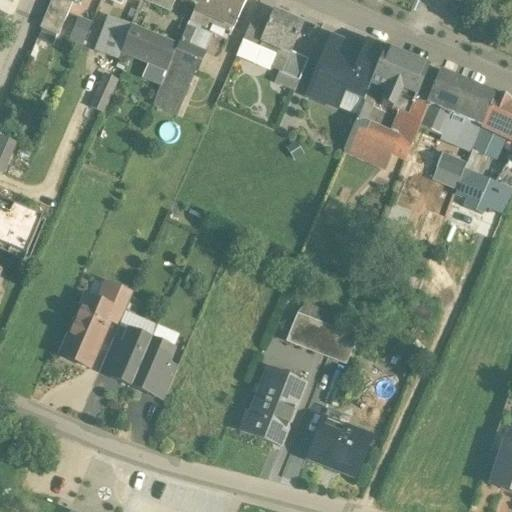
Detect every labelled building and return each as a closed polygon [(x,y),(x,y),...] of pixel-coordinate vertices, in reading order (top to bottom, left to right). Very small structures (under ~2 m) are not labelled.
[(72,3),(64,0),(54,0),(42,30),(59,37),(72,3)] [(198,0),(150,0),(147,6),(168,15),(174,1),(194,10),(198,0)] [(245,0),(198,0),(194,10),(193,12),(210,19),(233,29),(245,0)] [(210,19),(193,12),(189,23),(206,30),(210,19)] [(303,25),(275,13),(268,29),(259,50),(276,57),(287,62),(287,61),(292,63),(295,56),(291,54),(303,25)] [(131,28),(108,19),(95,53),(117,62),(120,56),(131,28)] [(91,26),(77,20),(68,43),(81,48),(91,26)] [(268,29),(251,22),(242,43),(259,50),(268,29)] [(178,47),(131,28),(120,56),(165,74),(170,64),(178,47)] [(194,34),(185,30),(179,44),(188,48),(194,34)] [(363,51),(331,38),(306,97),(336,109),(344,92),(362,99),(355,117),(358,118),(362,108),(363,105),(363,104),(362,103),(384,51),(367,44),(363,51)] [(188,48),(179,44),(178,47),(170,64),(193,75),(202,54),(188,48)] [(428,70),(384,51),(362,103),(363,104),(363,105),(362,108),(371,111),(380,91),(388,94),(385,101),(395,105),(398,98),(403,100),(413,104),(428,70)] [(308,61),(295,56),(292,63),(287,61),(287,62),(281,76),(298,82),(308,61)] [(287,62),(276,57),(270,71),(281,76),(287,62)] [(193,75),(170,64),(165,74),(162,82),(163,82),(186,92),(193,75)] [(428,70),(413,104),(403,100),(389,134),(400,139),(392,156),(405,161),(412,144),(426,106),(439,75),(428,70)] [(494,98),(439,75),(426,106),(441,112),(436,124),(448,128),(453,117),(481,129),(494,98)] [(115,84),(103,79),(90,108),(102,113),(115,84)] [(186,92),(163,82),(155,100),(177,109),(186,92)] [(511,106),(494,98),(481,129),(505,140),(511,143),(511,157),(504,170),(511,175),(511,106)] [(389,134),(357,121),(349,138),(390,155),(392,156),(400,139),(389,134)] [(505,140),(481,129),(472,152),(494,162),(505,140)] [(390,155),(349,138),(343,152),(384,170),(390,155)] [(14,145),(0,139),(0,174),(1,175),(14,145)] [(456,163),(441,157),(435,170),(451,177),(456,163)] [(466,167),(456,163),(451,177),(460,181),(464,172),(466,167)] [(511,175),(504,170),(495,184),(495,185),(500,187),(511,191),(511,175)] [(477,177),(464,172),(460,181),(453,198),(465,203),(477,177)] [(495,184),(477,177),(465,203),(462,209),(467,211),(470,205),(489,213),(500,187),(495,185),(495,184)] [(511,196),(511,191),(500,187),(489,213),(501,218),(511,196)] [(41,219),(0,201),(0,247),(25,258),(41,219)] [(131,297),(114,290),(106,308),(112,311),(108,322),(119,327),(131,297)] [(106,308),(86,300),(60,358),(87,370),(108,322),(112,311),(106,308)] [(338,333),(297,317),(287,344),(327,359),(338,333)] [(338,333),(327,359),(344,366),(354,339),(338,333)] [(122,348),(109,379),(110,379),(109,379),(131,388),(150,343),(129,334),(122,348)] [(111,343),(98,374),(109,379),(122,348),(111,343)] [(150,343),(131,388),(151,397),(152,397),(165,367),(171,352),(150,343)] [(165,367),(152,397),(163,402),(176,371),(165,367)] [(304,386),(267,372),(260,390),(267,393),(261,420),(247,415),(239,434),(279,450),(304,386)] [(369,441),(322,422),(307,461),(354,480),(369,441)] [(511,447),(504,445),(490,488),(511,495),(511,447)]
